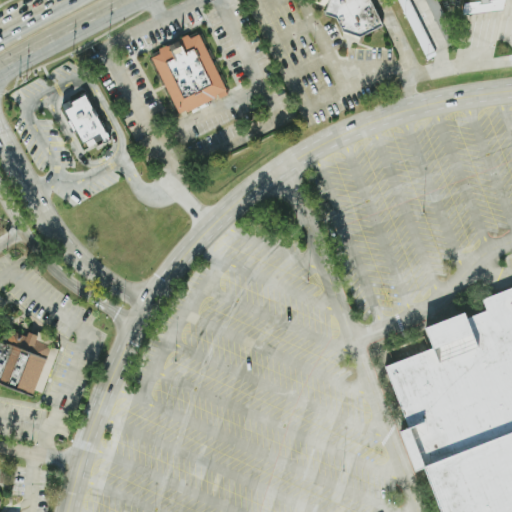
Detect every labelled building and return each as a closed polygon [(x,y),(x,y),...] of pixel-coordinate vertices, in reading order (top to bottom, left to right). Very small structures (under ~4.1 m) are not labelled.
[(371,0),(385,26),(359,39),(342,33),(334,18),(325,15),(328,8),(308,2),(308,0),(371,0)] [(476,0),(464,5),(465,15),(506,11),(504,0),(495,0),(489,1),(489,0),(476,0)] [(147,58),(156,54),(156,49),(163,45),(166,50),(176,45),(175,39),(184,35),(187,39),(196,35),(226,95),(176,118),(147,58)] [(59,110),(68,105),(66,103),(81,94),(102,131),(80,143),(59,110)] [(431,511),(381,368),(433,347),(424,325),(464,311),(467,317),(482,311),(477,300),(511,286),(511,511),(431,511)] [(0,344),(40,360),(28,398),(0,386),(0,344)]
